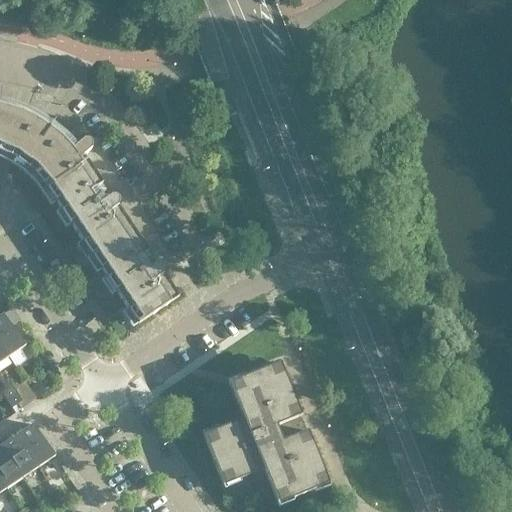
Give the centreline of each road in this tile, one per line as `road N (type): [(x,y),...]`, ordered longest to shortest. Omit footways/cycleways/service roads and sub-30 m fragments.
road 1 (tertiary): [(436,511),(328,241)]
road 2 (residential): [(19,51),(70,68),(105,96),(196,244)]
road 3 (residential): [(102,383),(328,241)]
road 4 (tertiary): [(328,241),(235,15)]
road 5 (residential): [(358,511),(293,352)]
road 6 (residential): [(118,511),(67,437),(60,413),(102,383)]
road 7 (residential): [(102,383),(191,511)]
road 8 (residential): [(17,257),(102,383)]
